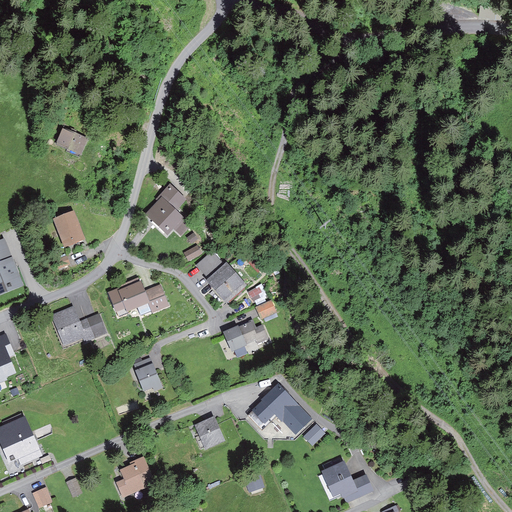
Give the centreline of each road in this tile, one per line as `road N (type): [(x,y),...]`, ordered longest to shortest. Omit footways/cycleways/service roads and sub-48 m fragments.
road 1 (track): [(509,511),(463,441),(361,349),(274,225),(273,182),(298,85),(353,38)]
road 2 (residential): [(343,511),(387,491),(347,438),(278,380),(0,490)]
road 3 (residential): [(221,0),(164,90),(115,253),(77,286),(0,318)]
road 4 (unclassified): [(250,0),(367,40),(421,31),(511,32)]
